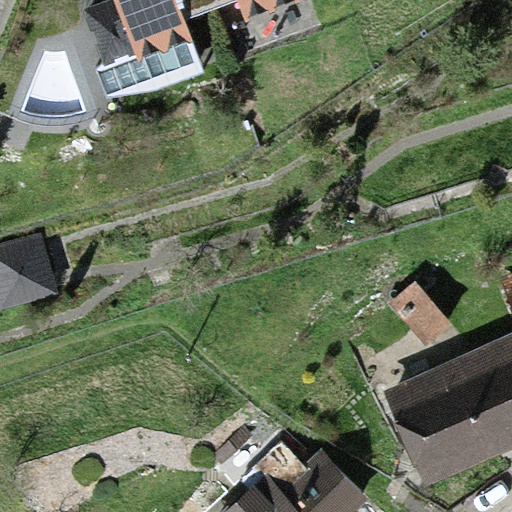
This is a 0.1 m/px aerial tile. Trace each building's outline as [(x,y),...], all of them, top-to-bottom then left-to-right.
[(173,0),(115,0),(117,5),(83,17),(103,74),(189,45),(173,0)] [(292,0),(241,0),(248,19),(294,3),(292,0)] [(416,293),(393,314),(430,355),(453,333),(416,293)] [(511,346),(391,402),(435,500),(511,464),(511,346)] [(258,452),(244,438),(217,465),(230,479),(258,452)] [(242,511),(358,511),(363,507),(323,467),(313,477),(286,451),(244,494),(252,502),(242,511)]
